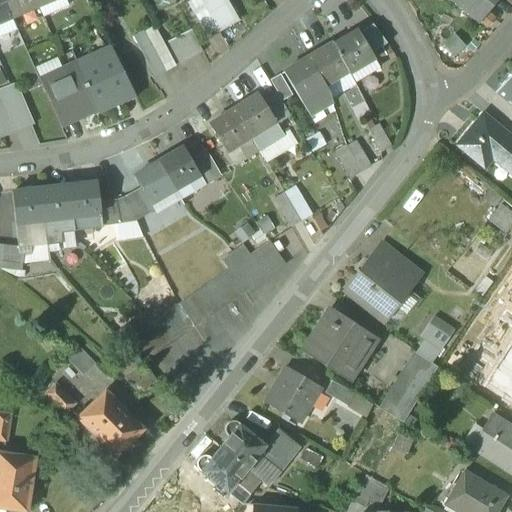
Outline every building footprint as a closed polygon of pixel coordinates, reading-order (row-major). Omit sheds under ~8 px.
[(2,0),(0,0),(0,22),(11,18),(2,0)] [(33,0),(2,0),(11,18),(36,7),(33,0)] [(456,0),(480,19),(486,12),(495,0),(456,0)] [(226,25),(214,3),(204,9),(216,30),(226,25)] [(216,30),(204,9),(194,14),(205,36),(216,30)] [(493,19),(486,12),(480,19),(480,20),(487,26),(493,19)] [(190,30),(167,42),(179,63),(201,52),(190,30)] [(356,32),(332,46),(347,72),(348,74),(373,59),(356,32)] [(163,44),(152,50),(164,71),(174,66),(163,44)] [(332,46),(331,44),(307,59),(323,86),(347,72),(332,46)] [(110,47),(74,62),(97,112),(99,115),(136,98),(110,47)] [(164,71),(152,50),(142,55),(154,77),(164,71)] [(307,59),(282,74),(299,101),(323,86),(307,59)] [(74,62),(37,79),(59,128),(97,112),(74,62)] [(511,73),(511,72),(494,93),(511,107),(511,73)] [(291,96),(279,76),(269,81),(281,102),(291,96)] [(355,117),(368,114),(360,86),(347,90),(355,117)] [(257,95),(233,111),(249,138),(274,123),(257,95)] [(16,105),(4,109),(13,132),(25,128),(16,105)] [(4,109),(0,110),(0,129),(3,136),(13,132),(4,109)] [(233,111),(209,126),(225,153),(249,138),(233,111)] [(511,139),(481,114),(455,145),(483,168),(491,159),(511,175),(511,139)] [(377,126),(367,132),(379,152),(389,146),(377,126)] [(369,167),(357,146),(347,152),(359,173),(369,167)] [(183,148),(158,163),(174,190),(198,177),(199,176),(190,161),(183,148)] [(205,152),(190,161),(199,176),(198,177),(203,185),(219,177),(205,152)] [(359,173),(347,152),(337,158),(349,178),(359,173)] [(158,163),(134,177),(150,204),(174,190),(158,163)] [(96,182),(68,185),(72,218),(100,216),(99,203),(96,182)] [(68,185),(40,189),(44,220),(72,218),(68,185)] [(40,189),(11,192),(15,224),(44,220),(40,189)] [(136,191),(123,198),(135,221),(149,213),(136,191)] [(310,215),(297,195),(287,200),(300,221),(310,215)] [(115,201),(99,203),(100,216),(102,226),(135,221),(123,198),(115,201)] [(287,200),(277,207),(290,227),(300,221),(287,200)] [(511,211),(501,203),(489,220),(507,233),(511,225),(511,211)] [(100,216),(72,218),(73,228),(102,226),(100,216)] [(72,218),(44,220),(47,245),(74,241),(73,228),(72,218)] [(44,220),(15,224),(18,248),(47,245),(44,220)] [(237,263),(227,270),(242,292),(283,264),(268,242),(248,256),(237,263)] [(18,248),(2,246),(0,268),(20,271),(23,250),(18,250),(18,248)] [(248,256),(241,247),(231,254),(237,263),(248,256)] [(237,263),(231,254),(221,261),(227,270),(237,263)] [(373,261),(362,275),(359,272),(346,289),(371,309),(380,298),(388,305),(403,287),(408,291),(419,278),(395,258),(385,271),(373,261)] [(227,270),(178,304),(192,326),(242,292),(227,270)] [(147,325),(137,332),(152,354),(192,326),(178,304),(158,318),(147,325)] [(151,309),(141,316),(147,325),(158,318),(151,309)] [(372,339),(328,310),(303,348),(347,377),(372,339)] [(147,325),(141,316),(131,323),(137,332),(147,325)] [(137,332),(131,323),(121,330),(142,361),(152,354),(137,332)] [(511,331),(474,388),(511,413),(511,331)] [(94,364),(77,346),(66,357),(83,375),(94,364)] [(413,351),(377,408),(401,422),(436,366),(413,351)] [(319,388),(284,366),(263,400),(298,421),(319,388)] [(149,372),(132,386),(139,394),(156,381),(149,372)] [(353,393),(331,380),(323,393),(346,406),(353,393)] [(55,385),(45,395),(64,414),(74,404),(55,385)] [(143,430),(105,391),(77,418),(115,457),(143,430)] [(10,415),(0,413),(0,440),(6,442),(10,415)] [(511,430),(491,417),(479,432),(473,428),(463,442),(511,473),(511,430)] [(226,434),(228,436),(219,447),(250,474),(254,469),(249,466),(258,456),(266,447),(255,438),(255,437),(237,422),(234,421),(231,421),(228,423),(226,425),(225,428),(225,431),(226,434)] [(278,431),(266,447),(287,464),(300,448),(278,431)] [(196,466),(198,470),(216,486),(217,485),(226,493),(234,484),(243,475),(247,477),(250,474),(219,447),(210,457),(207,456),(204,456),(200,457),(198,459),(196,463),(196,466)] [(287,464),(266,447),(258,456),(279,473),(287,464)] [(34,458),(0,453),(0,507),(26,511),(34,458)] [(267,488),(279,473),(258,456),(249,466),(254,469),(250,474),(267,488)] [(495,511),(504,497),(464,473),(445,505),(457,511),(495,511)] [(366,475),(350,500),(364,509),(367,503),(379,509),(388,489),(366,475)] [(249,495),(234,484),(226,493),(241,505),(249,495)]
